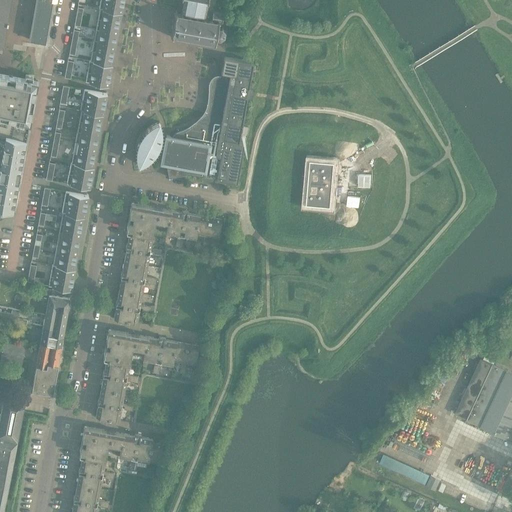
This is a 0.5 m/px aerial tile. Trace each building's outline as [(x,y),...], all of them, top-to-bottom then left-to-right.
[(35,0),(29,39),(44,42),(52,0),(35,0)] [(122,12),(124,2),(124,0),(100,0),(99,8),(100,8),(121,12),(122,12)] [(225,36),(226,31),(223,27),(222,26),(224,13),(213,11),(212,15),(205,14),(208,0),(184,0),(181,14),(176,12),(171,34),(215,44),(216,40),(220,39),(225,36)] [(121,12),(100,8),(98,18),(96,29),(118,33),(120,22),(121,12)] [(96,29),(94,39),(116,43),(118,33),(96,29)] [(112,64),(114,54),(116,43),(94,39),(92,50),(90,60),(112,64)] [(166,135),(162,160),(166,161),(169,177),(189,174),(203,176),(204,173),(217,176),(216,178),(237,182),(244,142),(239,141),(253,62),(224,57),(221,75),(219,75),(217,75),(215,75),(213,76),(211,78),(210,80),(209,81),(209,84),(209,86),(209,88),(209,90),(210,92),(210,94),(211,96),(211,98),(211,101),(210,101),(209,101),(208,102),(208,103),(208,104),(208,106),(209,106),(210,107),(210,109),(209,111),(208,113),(208,115),(206,116),(205,117),(205,118),(203,118),(201,119),(197,120),(193,122),(192,122),(189,124),(185,126),(183,127),(182,127),(176,129),(175,130),(173,131),(171,132),(170,134),(169,136),(166,135)] [(109,85),(110,75),(112,64),(90,60),(89,60),(87,71),(86,81),(109,85)] [(0,73),(0,118),(7,120),(15,121),(29,124),(37,80),(34,80),(13,76),(0,73)] [(103,114),(105,104),(107,93),(84,89),(82,100),(80,110),(81,110),(103,114)] [(103,114),(81,110),(79,121),(77,131),(99,135),(101,124),(103,114)] [(6,138),(26,142),(29,124),(0,118),(0,170),(0,169),(2,159),(4,148),(6,138)] [(137,150),(136,153),(137,156),(137,159),(138,162),(139,165),(141,164),(144,162),(146,161),(149,159),(151,157),(153,155),(155,152),(157,150),(158,147),(159,145),(160,142),(161,139),(161,136),(161,133),(161,130),(161,127),(160,124),(159,121),(157,122),(154,124),(151,125),(149,127),(147,129),(145,131),(143,133),(141,136),(140,139),(139,141),(138,144),(137,147),(137,150)] [(77,131),(75,141),(97,145),(99,135),(77,131)] [(6,138),(4,148),(24,152),(26,142),(12,139),(6,138)] [(93,166),(95,156),(97,145),(75,141),(73,152),(71,162),(93,166)] [(4,148),(2,159),(23,162),(24,152),(4,148)] [(2,159),(0,169),(21,173),(23,162),(2,159)] [(331,206),(335,162),(310,160),(306,204),(331,206)] [(90,187),(92,177),(94,166),(71,162),(69,173),(67,183),(90,187)] [(0,169),(0,170),(0,179),(19,183),(21,173),(0,169)] [(0,179),(0,189),(17,193),(19,183),(0,179)] [(0,189),(0,200),(15,203),(17,193),(0,189)] [(85,216),(87,206),(88,195),(65,191),(64,202),(62,212),(84,216),(85,216)] [(0,210),(13,213),(15,203),(0,200),(0,210)] [(116,306),(114,318),(137,322),(139,307),(143,308),(142,311),(150,313),(151,306),(140,304),(144,282),(145,279),(148,280),(147,283),(155,284),(157,278),(145,276),(150,251),(153,251),(153,255),(161,256),(162,250),(150,248),(154,226),(167,229),(166,232),(178,235),(176,246),(182,247),(184,236),(196,238),(196,234),(204,235),(203,246),(208,247),(210,236),(219,238),(222,219),(188,213),(189,211),(182,210),(182,212),(131,203),(127,229),(132,230),(131,232),(130,232),(128,243),(127,242),(125,249),(126,249),(122,271),(120,277),(121,277),(117,299),(116,299),(115,306),(116,306)] [(62,212),(60,223),(82,226),(84,216),(62,212)] [(60,223),(58,233),(80,237),(82,226),(60,223)] [(58,233),(57,243),(79,247),(80,237),(58,233)] [(57,243),(55,254),(77,258),(79,247),(57,243)] [(52,264),(75,268),(77,258),(55,254),(53,264),(52,264)] [(71,289),(73,279),(75,268),(52,264),(50,275),(48,285),(71,289)] [(12,285),(1,283),(0,289),(11,291),(12,285)] [(49,294),(47,308),(57,310),(67,312),(70,298),(49,294)] [(46,312),(43,326),(54,328),(52,335),(59,336),(59,337),(62,338),(67,312),(57,310),(47,308),(46,312)] [(0,310),(0,319),(26,324),(27,320),(17,318),(18,313),(0,310)] [(41,340),(39,340),(38,341),(41,341),(40,342),(61,346),(61,345),(63,345),(63,343),(61,343),(62,339),(62,338),(59,337),(59,336),(52,335),(54,328),(43,326),(42,335),(41,340)] [(96,416),(119,420),(121,405),(125,406),(124,409),(133,411),(134,404),(122,402),(127,377),(130,378),(129,381),(138,382),(139,376),(128,374),(132,353),(144,355),(143,359),(158,362),(157,365),(154,365),(153,372),(159,374),(161,362),(173,364),(173,360),(181,362),(179,372),(185,373),(187,363),(196,365),(199,346),(165,339),(166,338),(159,336),(159,338),(109,329),(104,355),(109,356),(109,358),(107,358),(105,370),(104,370),(102,376),(103,376),(99,398),(98,398),(97,404),(98,405),(96,416)] [(39,349),(37,361),(47,363),(58,365),(60,353),(61,346),(40,342),(41,341),(38,341),(38,343),(40,343),(39,349)] [(3,343),(2,347),(0,346),(0,354),(1,355),(1,357),(8,358),(23,361),(25,347),(3,343)] [(511,372),(482,358),(456,414),(511,440),(511,372)] [(32,390),(34,390),(33,395),(38,396),(38,391),(52,393),(58,365),(47,363),(37,361),(32,390)] [(4,397),(0,414),(0,436),(17,440),(25,401),(4,397)] [(72,502),(70,511),(95,511),(97,506),(97,503),(101,503),(100,506),(108,508),(109,501),(98,499),(102,477),(102,474),(106,475),(105,478),(113,479),(114,473),(103,471),(107,450),(120,452),(119,456),(131,458),(134,458),(133,462),(130,461),(128,469),(135,471),(137,459),(159,463),(163,444),(165,445),(166,441),(159,440),(158,444),(152,442),(153,438),(141,436),(142,434),(135,433),(135,435),(112,431),(80,426),(76,452),(82,452),(81,455),(79,455),(77,467),(76,466),(75,473),(76,473),(73,495),(72,495),(71,501),(72,502)] [(0,511),(3,511),(17,440),(0,436),(0,511)] [(383,453),(379,463),(425,484),(429,474),(383,453)] [(435,491),(441,480),(431,475),(426,486),(435,491)]
